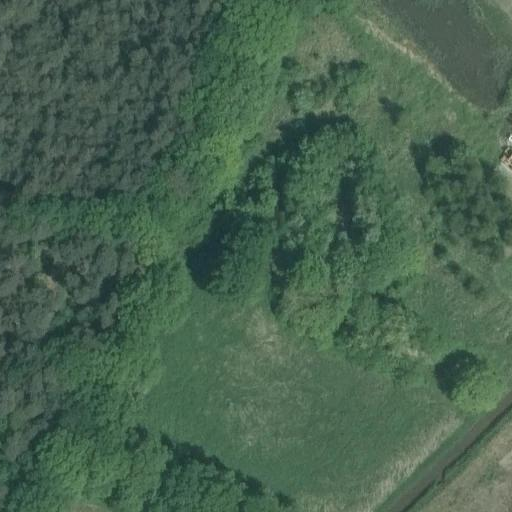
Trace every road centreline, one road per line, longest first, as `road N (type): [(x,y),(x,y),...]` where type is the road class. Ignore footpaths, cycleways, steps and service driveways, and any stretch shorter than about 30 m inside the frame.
road 1 (track): [(13,511),(149,230)]
road 2 (track): [(149,230),(264,0)]
road 3 (track): [(0,214),(54,227),(149,230)]
